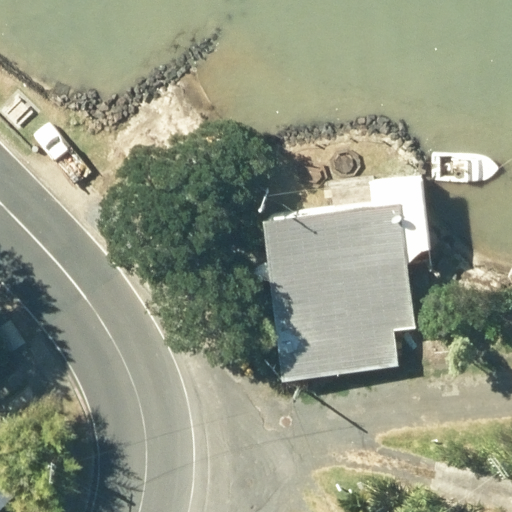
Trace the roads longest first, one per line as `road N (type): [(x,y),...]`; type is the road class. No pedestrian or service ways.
road 1 (unclassified): [(152,445),(495,406)]
road 2 (tertiary): [(0,211),(134,367),(152,445)]
